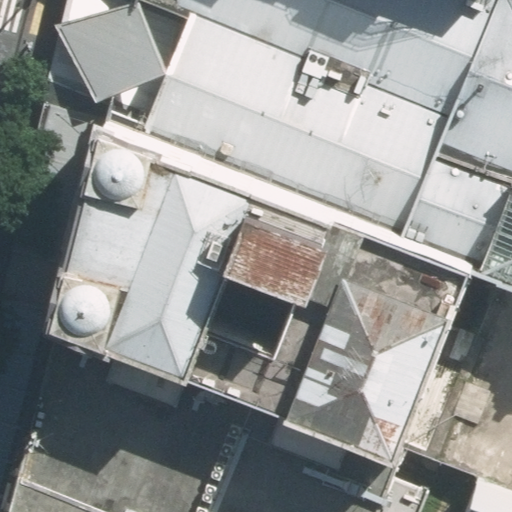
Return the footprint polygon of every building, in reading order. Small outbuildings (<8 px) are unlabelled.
[(511,0),(141,0),(135,18),(162,32),(424,135),(511,168),(511,0)] [(424,135),(162,32),(122,131),(385,235),(424,135)] [(62,321),(395,456),(460,263),(385,235),(122,131),(62,321)] [(511,168),(424,135),(385,235),(460,263),(488,274),(511,281),(511,168)] [(395,456),(62,321),(1,511),(423,511),(438,474),(395,456)] [(511,511),(511,486),(483,477),(469,511),(511,511)]
